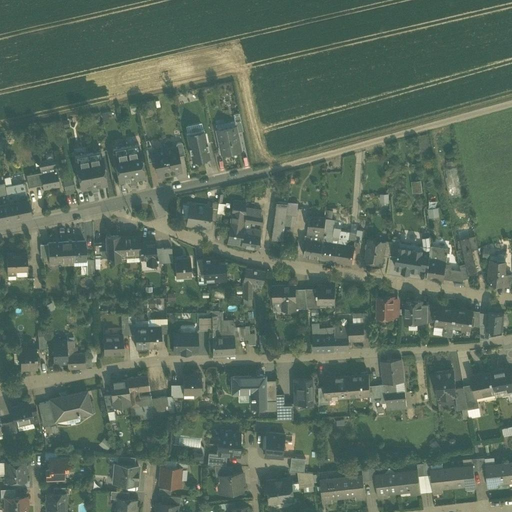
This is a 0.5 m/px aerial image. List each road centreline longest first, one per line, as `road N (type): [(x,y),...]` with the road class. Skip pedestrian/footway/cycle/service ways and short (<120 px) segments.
road 1 (residential): [(511,336),(470,346),(155,360),(0,388)]
road 2 (residential): [(511,302),(240,258),(164,225),(156,196)]
road 3 (unclassified): [(511,102),(269,169)]
road 4 (residential): [(156,196),(0,230)]
